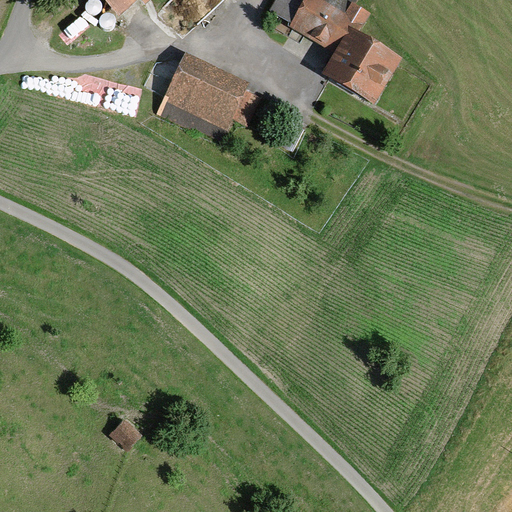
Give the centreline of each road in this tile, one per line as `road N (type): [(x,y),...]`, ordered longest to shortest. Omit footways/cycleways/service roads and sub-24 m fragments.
road 1 (track): [(1,58),(76,64),(199,49),(306,117),(511,209)]
road 2 (track): [(381,511),(339,464),(105,256)]
